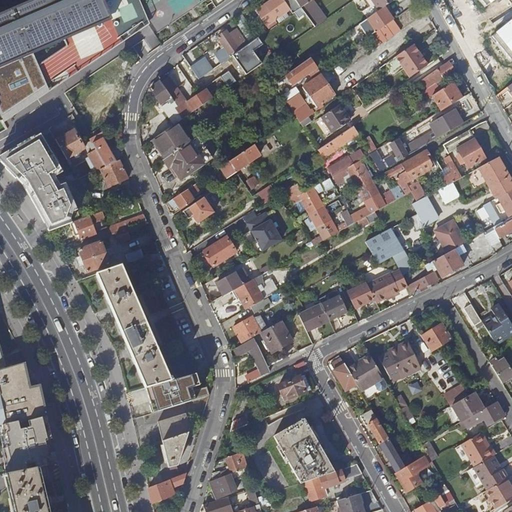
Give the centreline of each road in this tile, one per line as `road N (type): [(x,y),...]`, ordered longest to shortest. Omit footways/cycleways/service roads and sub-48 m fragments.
road 1 (residential): [(183,511),(223,378),(130,150),(128,116),(143,73),(244,0)]
road 2 (primary): [(119,511),(79,364),(0,216)]
road 3 (primary): [(0,247),(63,365),(103,511)]
road 4 (residential): [(307,358),(511,251)]
road 5 (residential): [(397,511),(307,358)]
road 6 (residential): [(432,0),(511,138)]
